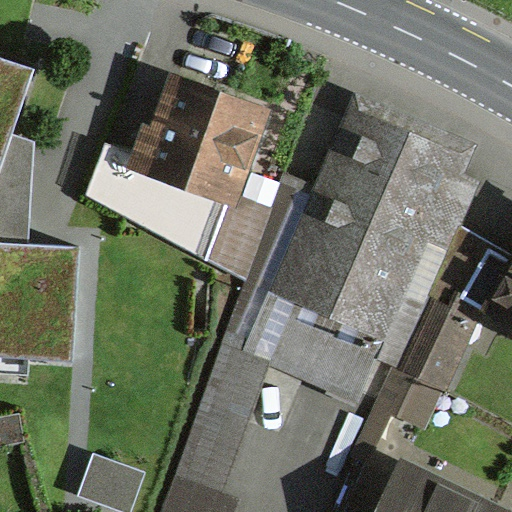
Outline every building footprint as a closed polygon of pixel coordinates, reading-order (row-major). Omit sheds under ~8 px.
[(0,121),(25,42),(0,33),(0,121)] [(265,95),(171,64),(142,152),(109,142),(94,190),(243,272),(266,201),(234,191),(265,95)] [(465,158),(352,108),(248,344),(360,394),(429,238),(452,248),(478,191),(455,180),(465,158)] [(72,222),(0,217),(0,321),(68,324),(72,222)] [(511,267),(488,309),(511,323),(511,267)] [(434,428),(472,339),(443,326),(405,416),(434,428)] [(99,449),(84,491),(136,510),(151,468),(99,449)] [(362,449),(342,511),(371,511),(389,457),(362,449)] [(502,511),(403,469),(384,511),(502,511)]
